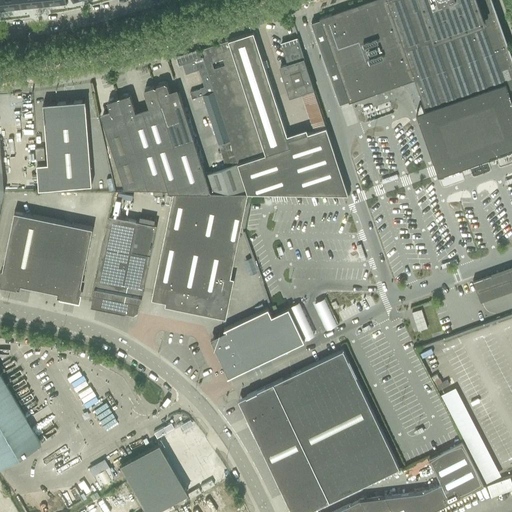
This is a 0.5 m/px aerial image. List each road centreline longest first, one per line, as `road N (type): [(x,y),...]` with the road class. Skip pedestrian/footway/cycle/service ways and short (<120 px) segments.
road 1 (unclassified): [(264,511),(233,447),(173,377),(95,332),(0,311)]
road 2 (tertiary): [(298,0),(114,62),(0,82)]
road 3 (residential): [(0,31),(145,0)]
